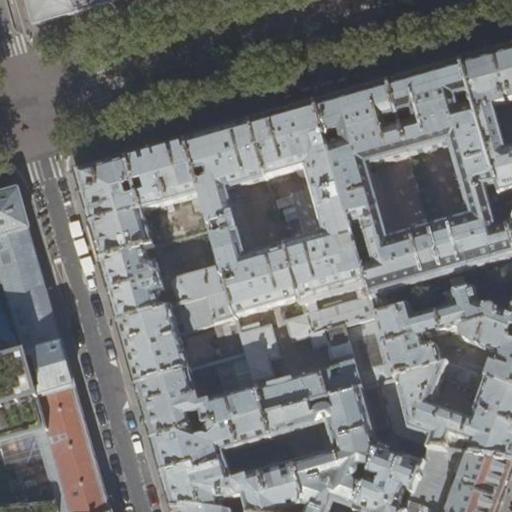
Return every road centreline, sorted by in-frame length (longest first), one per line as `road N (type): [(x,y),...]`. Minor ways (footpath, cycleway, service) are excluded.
road 1 (residential): [(31,128),(477,0)]
road 2 (residential): [(141,511),(31,128)]
road 3 (residential): [(331,0),(20,89)]
